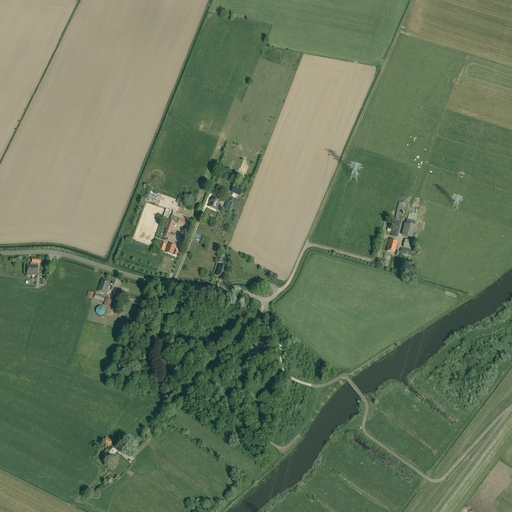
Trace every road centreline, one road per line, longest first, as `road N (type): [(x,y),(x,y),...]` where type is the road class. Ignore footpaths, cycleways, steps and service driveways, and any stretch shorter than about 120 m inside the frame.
road 1 (unclassified): [(245,291),(142,278),(54,252),(0,252)]
road 2 (unclassified): [(275,293),(308,245),(368,259)]
